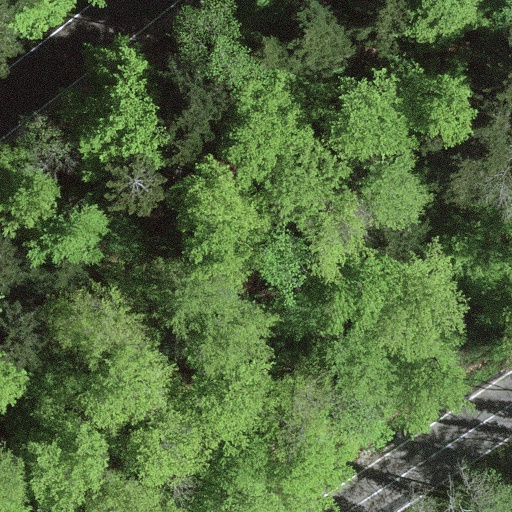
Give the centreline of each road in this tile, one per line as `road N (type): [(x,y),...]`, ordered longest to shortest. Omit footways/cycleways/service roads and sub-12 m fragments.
road 1 (secondary): [(511,405),(347,511)]
road 2 (tertiary): [(121,0),(0,92)]
